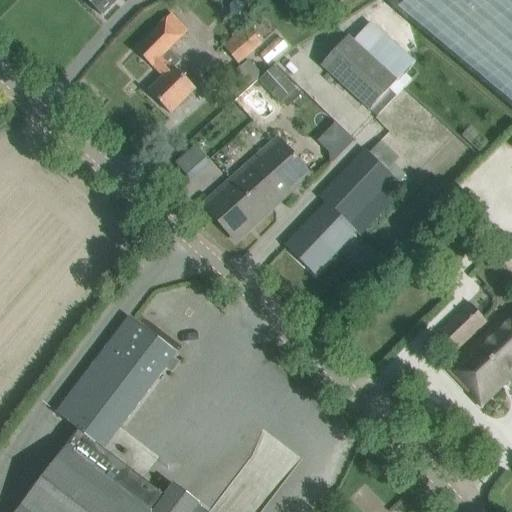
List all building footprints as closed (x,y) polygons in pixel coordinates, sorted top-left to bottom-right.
[(85,0),(102,17),(118,0),(85,0)] [(230,7),(230,8),(230,10),(230,11),(232,13),(233,14),(234,14),(236,15),(237,15),(240,14),(242,13),(243,12),(244,10),(244,9),(244,7),(244,5),(243,4),(242,3),(241,2),(239,1),(238,0),(236,0),(235,1),(234,1),(232,2),(231,3),(231,4),(230,6),(230,7)] [(298,40),(312,29),(299,14),(285,25),(298,40)] [(154,68),(164,78),(175,68),(182,62),(169,50),(188,31),(172,15),(136,51),(152,67),(153,66),(154,68)] [(263,44),(248,26),(224,46),(239,64),(263,44)] [(373,114),(401,82),(351,38),(323,69),(373,114)] [(229,76),(241,92),(262,77),(250,61),(229,76)] [(289,107),(301,96),(296,90),(297,89),(276,65),(259,81),(280,104),(284,101),(289,107)] [(149,93),(171,114),(196,89),(175,68),(164,78),(149,93)] [(311,175),(278,139),(203,205),(236,242),(311,175)] [(382,140),(371,149),(386,168),(398,159),(382,140)] [(194,145),(174,163),(190,180),(210,163),(194,145)] [(327,204),(356,232),(359,235),(404,187),(368,153),(366,151),(320,199),(327,204)] [(315,274),(356,232),(327,204),(286,247),(315,274)] [(511,274),(511,273),(497,256),(477,274),(493,292),(511,274)] [(459,351),(490,323),(471,303),(440,332),(459,351)] [(511,376),(511,308),(462,356),(447,370),(481,406),(496,392),(511,376)] [(209,511),(174,485),(165,497),(104,451),(165,370),(177,354),(129,318),(117,334),(56,414),(78,431),(18,511),(16,511),(209,511)]
